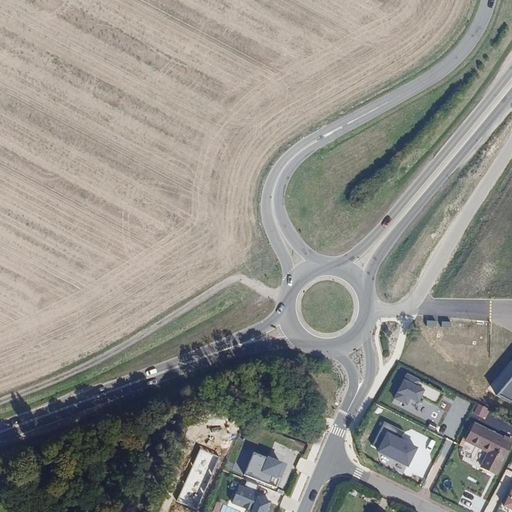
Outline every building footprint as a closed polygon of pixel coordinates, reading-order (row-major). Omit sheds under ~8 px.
[(388,432),(402,439),(405,433),(385,422),(372,446),(379,450),(388,432)] [(494,473),(511,439),(502,435),(501,437),(473,423),(465,439),(488,451),(481,466),(494,473)] [(402,439),(388,432),(379,450),(411,466),(420,448),(402,439)] [(264,472),(269,458),(255,453),(247,476),(273,485),(276,476),(264,472)] [(287,464),(269,458),(264,472),(276,476),(282,479),(287,464)] [(260,492),(241,484),(233,504),(251,511),(268,511),(272,504),(257,499),(260,492)] [(214,511),(219,511),(222,505),(217,503),(214,511)]
